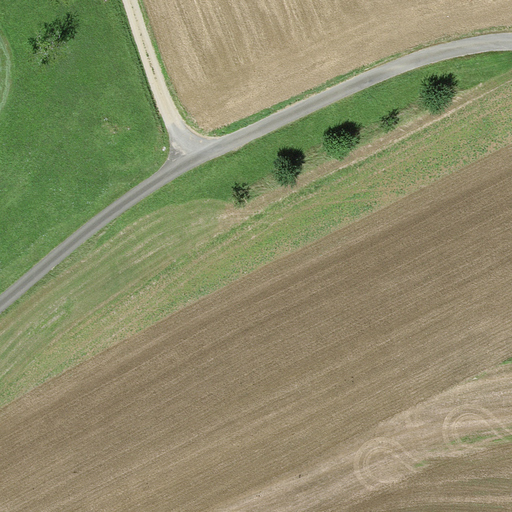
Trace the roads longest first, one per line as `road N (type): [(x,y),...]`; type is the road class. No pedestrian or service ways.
road 1 (track): [(511,41),(413,64),(190,158),(0,297)]
road 2 (track): [(190,158),(137,0)]
